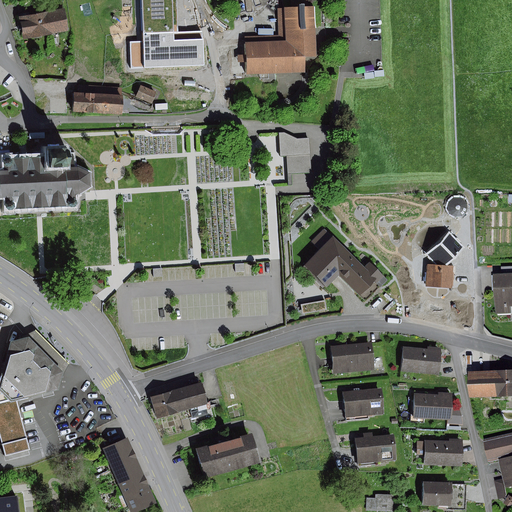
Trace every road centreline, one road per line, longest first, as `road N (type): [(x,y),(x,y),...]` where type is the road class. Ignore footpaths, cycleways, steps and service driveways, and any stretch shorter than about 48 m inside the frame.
road 1 (residential): [(196,0),(220,87),(214,112),(28,125)]
road 2 (residential): [(120,395),(306,331)]
road 3 (residential): [(455,338),(493,511)]
road 4 (primary): [(120,395),(68,329),(0,275)]
road 5 (residential): [(306,331),(387,324),(455,338)]
road 6 (primary): [(176,511),(120,395)]
